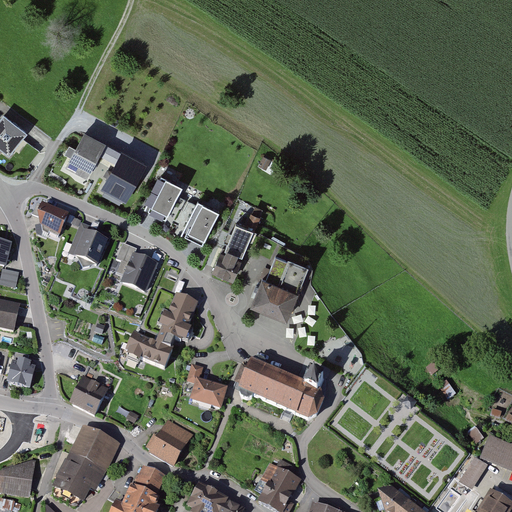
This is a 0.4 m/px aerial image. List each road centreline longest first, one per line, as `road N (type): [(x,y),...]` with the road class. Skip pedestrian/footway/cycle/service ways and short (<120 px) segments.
road 1 (residential): [(355,511),(316,486),(302,456),(304,439),(330,406),(333,378),(248,339),(200,278),(143,233),(40,189),(4,197)]
road 2 (tertiary): [(254,511),(209,483),(160,469),(103,429),(47,409)]
road 3 (residential): [(11,210),(40,318),(47,409)]
road 4 (track): [(131,0),(53,148)]
